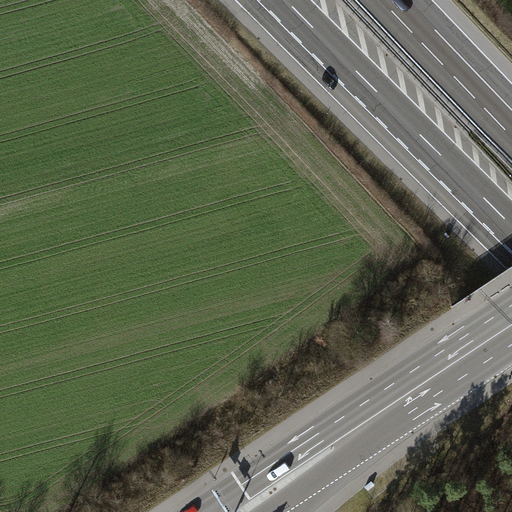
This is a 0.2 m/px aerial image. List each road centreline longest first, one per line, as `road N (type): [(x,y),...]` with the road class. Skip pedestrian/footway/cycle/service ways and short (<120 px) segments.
road 1 (motorway): [(279,0),(511,238)]
road 2 (secondary): [(511,292),(294,441)]
road 3 (secondary): [(318,477),(511,349)]
road 4 (motorway): [(511,122),(394,0)]
road 5 (secondary): [(294,441),(190,511)]
